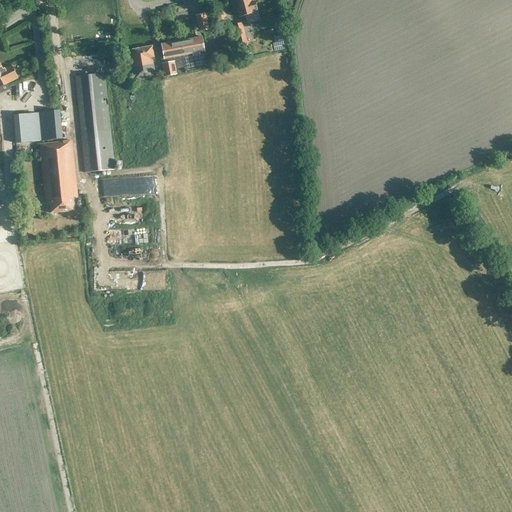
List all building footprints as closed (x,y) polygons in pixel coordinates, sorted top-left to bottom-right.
[(249,0),(233,0),(239,18),(254,14),(253,12),(257,11),(254,2),(251,3),(249,0)] [(205,15),(196,17),(200,32),(209,31),(205,15)] [(250,52),(242,24),(232,26),(240,55),(250,52)] [(201,37),(178,42),(180,56),(182,56),(183,64),(184,67),(188,67),(191,68),(206,65),(203,52),(204,52),(201,37)] [(178,42),(161,45),(164,60),(164,59),(165,64),(162,65),(164,77),(176,75),(175,70),(184,68),(184,67),(183,64),(182,56),(180,56),(178,42)] [(151,47),(130,51),(132,61),(129,62),(132,82),(154,78),(151,59),(153,58),(151,47)] [(0,65),(0,87),(17,79),(11,66),(2,70),(0,65)] [(105,74),(75,77),(85,173),(115,170),(105,74)] [(41,141),(61,140),(59,112),(39,114),(41,141)] [(40,142),(38,114),(14,116),(16,144),(40,142)] [(39,145),(45,206),(49,205),(50,214),(74,212),(72,198),(77,198),(72,142),(39,145)] [(144,220),(143,205),(99,207),(100,219),(115,218),(115,222),(135,221),(135,220),(144,220)] [(144,227),(105,231),(106,244),(146,240),(144,227)]
